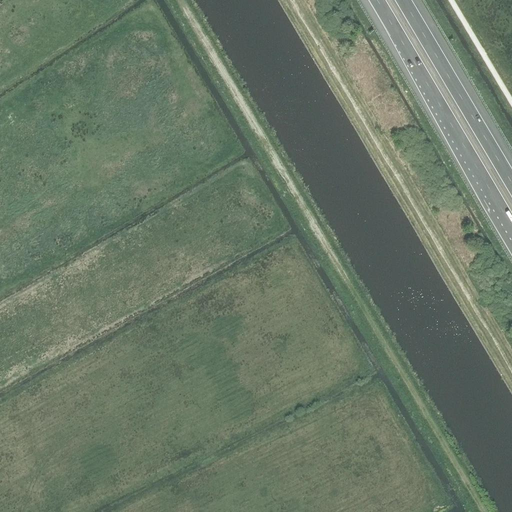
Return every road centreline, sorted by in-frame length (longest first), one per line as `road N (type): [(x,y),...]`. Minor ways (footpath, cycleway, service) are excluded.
road 1 (track): [(185,0),(482,511)]
road 2 (motorway): [(377,0),(511,226)]
road 3 (motorway): [(511,183),(403,0)]
